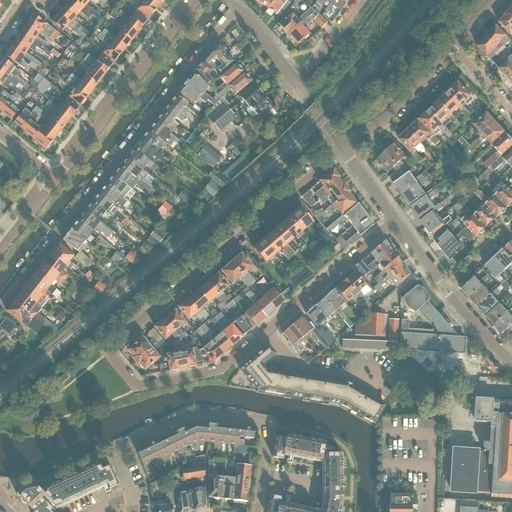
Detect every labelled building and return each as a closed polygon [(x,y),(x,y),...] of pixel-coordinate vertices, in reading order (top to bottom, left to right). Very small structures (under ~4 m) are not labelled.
[(88,12),(73,0),(70,0),(69,2),(68,1),(64,5),(77,15),(80,12),(88,18),(91,15),(88,13),(88,12)] [(73,0),(88,12),(88,13),(91,15),(95,18),(99,13),(91,7),(91,8),(86,5),(90,0),(73,0)] [(157,7),(147,0),(137,0),(142,3),(137,9),(149,18),(150,17),(154,12),(156,8),(157,9),(158,8),(157,7)] [(268,9),(274,0),(260,0),(259,2),(268,9)] [(280,16),(286,8),(275,0),(274,0),(268,9),(276,15),(277,14),(280,16)] [(275,0),(286,8),(290,3),(291,4),(294,0),(275,0)] [(332,0),(330,3),(325,10),(329,13),(333,9),(332,8),(333,5),(340,11),(348,0),(332,0)] [(73,20),(77,15),(64,5),(59,10),(60,11),(58,14),(78,30),(81,26),(73,20)] [(287,35),(314,11),(311,8),(297,20),(291,13),(278,25),(280,26),(279,28),(281,30),(283,30),(287,35)] [(120,10),(116,14),(138,31),(146,21),(135,12),(130,19),(120,10)] [(304,27),(314,19),(312,21),(321,29),(327,22),(314,11),(287,35),(296,45),(304,39),(306,42),(312,37),(309,34),(304,27)] [(116,14),(112,12),(109,16),(123,27),(119,32),(131,41),(132,40),(133,39),(134,37),(135,36),(138,31),(116,14)] [(511,17),(507,13),(504,16),(505,16),(499,23),(511,36),(511,34),(511,17)] [(86,36),(78,30),(58,14),(55,17),(55,16),(51,20),(52,20),(51,22),(63,32),(66,27),(71,31),(77,35),(82,40),(86,36)] [(27,24),(41,33),(50,39),(53,41),(59,33),(56,30),(42,21),(33,15),(27,24)] [(38,37),(41,33),(27,24),(22,32),(44,48),(47,44),(40,39),(38,37)] [(486,37),(506,58),(510,54),(508,52),(507,53),(504,49),(506,47),(505,46),(510,41),(496,26),(490,33),(486,37)] [(131,41),(119,32),(115,38),(104,30),(101,34),(123,51),(126,47),(127,46),(129,44),(129,43),(131,41)] [(123,51),(101,34),(100,34),(95,31),(93,34),(97,37),(96,38),(105,44),(105,45),(107,47),(103,53),(114,62),(122,52),(123,52),(123,51)] [(44,48),(22,32),(17,40),(30,49),(33,52),(36,48),(43,53),(51,59),(52,59),(54,61),(57,57),(50,52),(50,53),(44,48)] [(501,63),(506,58),(486,37),(483,40),(484,40),(478,47),(490,60),(495,55),(496,56),(498,54),(501,57),(498,60),(501,63)] [(65,48),(70,41),(66,38),(61,45),(65,48)] [(16,41),(11,47),(37,67),(40,69),(41,69),(43,66),(40,63),(29,56),(26,54),(30,49),(17,40),(16,41)] [(75,53),(79,48),(73,42),(68,47),(69,48),(74,52),(75,53)] [(218,62),(227,53),(219,43),(205,59),(203,62),(211,71),(213,70),(211,68),(218,62)] [(37,67),(11,47),(5,56),(18,65),(21,61),(38,72),(40,69),(37,67)] [(68,47),(64,53),(70,58),(74,52),(69,48),(68,47)] [(50,52),(57,57),(59,55),(53,49),(50,52)] [(211,68),(213,70),(218,76),(235,62),(227,53),(218,62),(211,68)] [(84,59),(104,74),(112,65),(100,56),(96,61),(88,54),(84,59)] [(104,74),(84,59),(80,56),(77,60),(81,63),(80,64),(89,71),(85,75),(97,84),(97,83),(99,83),(100,81),(100,80),(103,75),(104,76),(105,75),(104,74)] [(504,76),(508,80),(511,75),(511,57),(499,69),(505,76),(504,76)] [(63,68),(67,63),(62,58),(58,63),(63,68)] [(18,84),(23,87),(25,84),(23,82),(15,76),(15,77),(10,74),(15,68),(3,59),(0,62),(0,70),(13,80),(18,84)] [(203,62),(196,70),(208,84),(212,81),(207,75),(211,71),(203,62)] [(228,85),(244,72),(236,63),(219,77),(224,83),(214,92),(215,93),(217,95),(222,91),(228,85)] [(15,88),(18,84),(13,80),(0,70),(0,84),(1,85),(5,88),(6,88),(10,83),(15,88)] [(217,95),(220,99),(225,95),(225,94),(230,90),(234,96),(251,81),(244,72),(228,85),(222,91),(217,95)] [(213,105),(216,102),(212,99),(209,97),(204,93),(208,88),(194,73),(186,83),(207,100),(213,105)] [(39,85),(44,79),(37,74),(33,80),(39,85)] [(97,84),(85,75),(80,81),(71,74),(68,78),(88,95),(89,94),(92,90),(93,90),(95,88),(95,86),(97,84)] [(89,95),(89,94),(88,95),(68,78),(64,83),(73,90),(69,96),(80,105),(88,95),(88,96),(89,95)] [(39,85),(36,89),(42,95),(50,85),(44,79),(39,85)] [(204,103),(207,100),(186,83),(178,93),(193,106),(199,99),(204,103)] [(449,92),(470,115),(473,112),(467,106),(474,99),(471,96),(458,83),(457,84),(456,84),(453,87),(453,88),(449,92)] [(255,101),(262,95),(254,85),(247,92),(245,90),(231,102),(226,107),(229,110),(241,101),(240,100),(241,99),(248,107),(255,101)] [(25,95),(23,97),(26,99),(28,97),(29,98),(32,94),(27,90),(24,94),(25,95)] [(0,110),(2,112),(16,94),(15,95),(11,92),(7,97),(5,100),(0,96),(0,110)] [(467,118),(470,115),(449,92),(444,96),(443,96),(440,99),(440,101),(439,101),(455,118),(461,112),(467,118)] [(215,96),(212,99),(216,102),(217,103),(220,99),(217,95),(215,93),(214,95),(215,96)] [(16,94),(2,112),(11,120),(18,111),(12,106),(19,97),(16,94)] [(169,104),(185,116),(189,110),(196,116),(199,112),(177,95),(169,104)] [(248,107),(246,108),(246,111),(251,117),(254,117),(257,115),(270,104),(262,95),(255,101),(248,107)] [(59,110),(70,118),(73,114),(74,114),(77,110),(76,110),(78,108),(67,100),(62,106),(51,97),(48,100),(52,104),(59,109),(59,110)] [(235,118),(220,99),(217,103),(216,102),(213,105),(214,105),(209,111),(211,113),(206,117),(220,132),(235,118)] [(68,121),(70,118),(59,110),(59,109),(52,104),(48,100),(45,105),(53,112),(50,116),(51,119),(63,128),(63,127),(65,126),(66,125),(66,123),(67,122),(68,122),(68,121)] [(454,118),(455,118),(439,101),(434,105),(433,105),(430,108),(430,110),(429,110),(445,127),(451,121),(457,127),(461,124),(454,118)] [(180,122),(185,116),(169,104),(162,113),(173,121),(176,118),(180,122)] [(36,114),(40,110),(36,106),(26,119),(21,114),(14,122),(24,131),(37,115),(36,114)] [(41,129),(40,127),(39,129),(34,125),(40,118),(40,114),(42,112),(40,110),(36,114),(37,115),(24,131),(33,138),(33,139),(41,129)] [(420,119),(419,120),(434,135),(435,136),(441,131),(443,132),(449,138),(452,135),(445,127),(429,110),(425,114),(424,114),(421,117),(420,119)] [(178,125),(173,121),(162,113),(155,122),(171,134),(178,125)] [(483,135),(496,123),(487,113),(473,125),(479,131),(483,135)] [(62,130),(63,128),(51,119),(50,116),(49,117),(51,120),(45,127),(47,129),(46,131),(55,138),(56,136),(57,136),(57,135),(58,134),(59,133),(60,132),(60,130),(61,129),(62,130)] [(440,141),(435,136),(434,135),(433,137),(418,121),(413,125),(412,126),(410,128),(410,129),(408,130),(421,143),(426,138),(428,141),(430,140),(435,145),(440,141)] [(170,134),(171,134),(155,122),(148,131),(171,149),(172,149),(179,141),(170,134)] [(477,146),(481,142),(482,143),(485,140),(486,139),(491,145),(504,132),(496,123),(483,135),(474,143),(477,146)] [(47,129),(45,127),(41,125),(40,127),(41,129),(33,139),(46,149),(55,138),(46,131),(47,129)] [(414,149),(421,143),(408,130),(407,132),(405,132),(403,134),(403,136),(398,140),(410,152),(407,154),(417,165),(423,160),(415,152),(416,151),(414,149)] [(169,152),(171,149),(148,131),(141,140),(157,152),(161,146),(169,152)] [(500,156),(501,156),(511,146),(511,140),(506,134),(493,146),(497,151),(483,164),(487,168),(500,156)] [(462,137),(458,141),(466,150),(470,146),(462,137)] [(164,158),(157,152),(141,140),(134,149),(154,164),(158,159),(161,162),(164,158)] [(459,155),(465,150),(459,143),(453,149),(459,155)] [(385,152),(405,173),(408,171),(400,162),(406,156),(394,144),(385,152)] [(212,167),(221,157),(205,145),(197,155),(212,167)] [(511,167),(511,166),(511,148),(502,158),(501,156),(500,156),(487,168),(488,169),(490,167),(493,171),(499,165),(499,164),(504,160),(511,168),(511,167)] [(150,169),(154,164),(134,149),(127,158),(142,169),(146,165),(150,169)] [(392,183),(405,173),(385,152),(376,161),(388,173),(386,175),(392,183)] [(127,158),(120,166),(138,181),(149,189),(151,190),(155,193),(157,190),(138,175),(142,169),(127,158)] [(458,160),(451,165),(457,172),(461,177),(468,171),(458,160)] [(435,170),(437,170),(444,165),(441,162),(434,168),(435,170)] [(120,166),(113,175),(130,189),(132,190),(136,185),(137,186),(136,188),(147,196),(151,190),(149,189),(138,181),(120,166)] [(451,178),(456,173),(450,166),(443,172),(449,179),(451,178)] [(217,173),(213,170),(208,177),(211,179),(210,181),(221,189),(226,182),(228,184),(230,181),(217,171),(217,173)] [(318,198),(340,182),(337,179),(338,177),(333,170),(319,182),(323,187),(314,193),(318,198)] [(456,173),(451,178),(455,182),(461,177),(457,172),(456,173)] [(482,181),(488,176),(485,172),(479,177),(482,181)] [(400,194),(423,178),(421,175),(415,180),(409,173),(393,184),(400,194)] [(123,198),(130,189),(113,175),(106,184),(123,198)] [(423,178),(400,194),(409,206),(425,195),(420,187),(427,183),(423,178)] [(347,193),(348,193),(349,192),(343,184),(342,185),(340,182),(318,198),(322,203),(331,197),(335,202),(347,193)] [(511,193),(506,187),(505,187),(501,182),(496,187),(500,191),(496,196),(506,208),(508,206),(510,207),(511,205),(511,193)] [(130,203),(123,198),(106,184),(99,193),(114,205),(116,207),(123,212),(130,203)] [(463,191),(467,195),(472,190),(471,189),(468,186),(463,191)] [(186,201),(191,196),(184,190),(179,195),(186,201)] [(506,208),(496,196),(491,200),(489,198),(488,199),(481,191),(480,192),(478,190),(475,193),(478,196),(484,203),(484,202),(486,205),(497,217),(501,213),(503,213),(506,211),(505,209),(506,208)] [(420,217),(434,207),(429,200),(436,195),(433,191),(410,208),(418,219),(420,218),(420,217)] [(457,197),(461,194),(459,191),(452,196),(454,199),(457,197)] [(310,208),(315,203),(306,192),(301,197),(310,208)] [(111,210),(114,205),(99,193),(92,202),(103,211),(120,224),(123,220),(111,210)] [(355,203),(348,193),(347,193),(335,202),(325,210),(329,215),(337,209),(341,214),(355,203)] [(480,206),(484,203),(478,196),(474,199),(480,206)] [(461,201),(457,197),(454,199),(458,203),(453,207),(457,213),(456,218),(457,220),(462,215),(458,211),(463,208),(465,205),(461,201)] [(101,214),(103,211),(92,202),(85,211),(112,232),(114,234),(117,231),(106,222),(108,220),(106,218),(104,220),(103,219),(105,217),(101,214)] [(177,212),(171,207),(165,202),(161,207),(157,211),(163,216),(166,211),(172,217),(177,212)] [(351,226),(365,214),(364,213),(364,211),(363,209),(361,209),(358,204),(344,215),(343,214),(326,229),(328,233),(346,218),(351,226)] [(424,227),(439,217),(434,210),(436,209),(438,211),(443,208),(440,204),(435,207),(434,207),(420,217),(420,218),(422,220),(420,221),(424,227)] [(474,216),(485,227),(487,226),(489,227),(492,224),(491,222),(495,218),(484,206),(474,216)] [(321,215),(321,216),(324,213),(321,209),(316,212),(315,211),(312,214),(316,219),(321,215)] [(288,218),(301,232),(311,224),(299,210),(289,218),(288,218)] [(85,211),(78,220),(89,228),(90,229),(93,232),(97,227),(109,236),(112,232),(85,211)] [(161,217),(157,214),(152,221),(156,224),(161,217)] [(365,214),(351,226),(356,233),(345,242),(340,236),(335,240),(340,247),(340,246),(343,250),(359,236),(373,225),(370,220),(369,219),(368,216),(366,216),(365,214)] [(324,220),(321,216),(321,215),(316,219),(320,223),(324,220)] [(485,227),(474,216),(470,220),(465,216),(460,220),(465,225),(464,225),(475,237),(479,233),(482,233),(484,231),(484,229),(485,227)] [(439,217),(424,227),(429,234),(431,233),(433,235),(445,226),(452,220),(449,217),(444,220),(446,223),(444,224),(439,217)] [(301,233),(301,232),(288,218),(274,230),(278,235),(276,236),(281,241),(283,243),(291,253),(293,255),(305,245),(299,238),(303,235),(301,233)] [(455,220),(451,224),(455,228),(460,224),(456,219),(455,220)] [(90,229),(89,228),(78,220),(71,229),(86,240),(90,236),(92,238),(93,237),(105,246),(108,243),(93,232),(90,229)] [(441,250),(454,238),(450,234),(456,229),(455,228),(451,224),(445,229),(447,230),(436,241),(437,243),(436,244),(441,250)] [(71,229),(62,240),(77,251),(85,241),(71,229)] [(160,243),(165,236),(157,229),(151,236),(160,243)] [(454,238),(441,250),(449,261),(463,248),(458,242),(463,238),(464,239),(465,238),(470,242),(474,238),(465,229),(455,238),(454,238)] [(285,258),(291,253),(283,243),(281,241),(276,236),(278,235),(274,230),(263,240),(275,254),(278,252),(281,255),(282,254),(285,258)] [(137,243),(140,241),(132,234),(130,236),(136,240),(135,241),(137,243)] [(152,249),(158,243),(151,236),(145,242),(152,249)] [(265,263),(275,254),(263,240),(262,240),(263,241),(253,249),(265,263)] [(318,251),(322,246),(317,240),(312,244),(318,251)] [(378,264),(393,252),(385,241),(370,253),(375,259),(367,266),(362,260),(355,266),(364,277),(377,266),(378,264)] [(51,255),(64,265),(68,260),(74,265),(76,262),(69,254),(58,245),(51,255)] [(144,256),(150,251),(144,245),(139,249),(144,256)] [(339,251),(335,246),(328,253),(332,258),(339,251)] [(510,257),(502,250),(494,258),(506,270),(511,264),(511,265),(511,255),(511,256),(510,257)] [(114,264),(122,256),(116,251),(109,260),(114,264)] [(133,265),(139,258),(130,251),(124,258),(133,265)] [(79,253),(75,257),(85,268),(91,261),(80,252),(79,253)] [(387,276),(401,264),(393,252),(378,264),(377,266),(378,270),(381,272),(383,270),(383,271),(373,279),(377,284),(387,276)] [(231,263),(250,285),(255,281),(247,271),(252,267),(241,254),(231,263)] [(60,270),(64,265),(51,255),(43,264),(63,279),(66,275),(60,270)] [(500,275),(506,270),(494,258),(485,266),(492,274),(491,275),(505,290),(509,287),(504,282),(505,281),(500,275)] [(246,288),(250,285),(231,263),(221,271),(231,284),(238,279),(239,280),(239,279),(246,288)] [(60,283),(63,279),(43,264),(36,273),(49,284),(53,278),(60,283)] [(387,276),(377,284),(373,288),(377,292),(387,284),(386,283),(389,280),(395,287),(409,274),(401,264),(387,276)] [(345,280),(356,294),(360,291),(360,290),(366,285),(355,272),(345,280)] [(45,289),(49,284),(36,273),(29,283),(48,298),(51,300),(55,297),(45,289)] [(295,289),(307,278),(303,273),(296,280),(293,276),(288,280),(295,289)] [(208,283),(225,303),(227,302),(225,300),(227,298),(222,292),(229,286),(218,274),(211,280),(208,283)] [(482,285),(483,286),(491,278),(488,274),(479,282),(474,276),(461,289),(469,298),(482,285)] [(364,303),(359,297),(356,294),(345,280),(335,289),(346,302),(351,297),(359,307),(364,303)] [(105,287),(104,286),(98,282),(94,288),(93,289),(100,294),(106,287),(105,287)] [(45,302),(48,298),(29,283),(21,292),(41,308),(45,302)] [(224,304),(225,303),(208,283),(205,285),(204,284),(197,290),(208,303),(215,298),(220,304),(222,303),(224,304)] [(262,295),(265,293),(256,283),(253,285),(262,295)] [(477,307),(497,289),(499,286),(497,284),(488,292),(483,286),(482,285),(469,298),(477,307)] [(87,300),(93,292),(86,286),(80,294),(87,300)] [(447,325),(426,301),(428,299),(426,294),(422,289),(417,286),(403,298),(405,304),(409,309),(415,312),(417,309),(433,327),(433,328),(433,331),(408,330),(409,321),(408,321),(402,321),(400,349),(464,354),(465,338),(458,338),(450,328),(452,327),(449,323),(447,325)] [(264,297),(274,309),(284,301),(273,289),(264,297)] [(284,298),(290,293),(287,289),(281,294),(284,298)] [(499,304),(499,303),(494,298),(500,292),(497,289),(477,307),(485,317),(499,304)] [(202,309),(208,303),(197,290),(190,296),(191,297),(188,299),(205,320),(207,318),(205,317),(207,315),(202,309)] [(335,311),(343,321),(350,328),(353,325),(347,318),(338,308),(345,303),(334,290),(327,295),(327,296),(324,298),(335,311)] [(274,309),(264,297),(260,300),(249,291),(245,294),(254,305),(264,317),(274,309)] [(41,308),(21,292),(14,302),(33,316),(40,322),(43,318),(37,313),(41,308)] [(494,326),(508,313),(502,307),(511,298),(508,294),(499,303),(499,304),(485,317),(494,326)] [(231,301),(235,305),(234,305),(241,299),(238,296),(231,301)] [(329,316),(335,311),(324,298),(323,299),(322,299),(319,301),(319,302),(315,306),(326,319),(334,328),(337,326),(329,316)] [(203,321),(205,320),(188,299),(185,302),(178,308),(188,320),(195,315),(200,321),(202,320),(203,321)] [(235,306),(235,305),(231,301),(225,307),(228,310),(231,307),(233,308),(235,306)] [(42,324),(40,322),(33,316),(14,302),(6,311),(19,322),(24,316),(28,320),(27,321),(38,329),(42,324)] [(255,326),(264,317),(254,305),(244,313),(255,326)] [(72,310),(66,306),(63,310),(70,315),(73,311),(72,310)] [(326,319),(315,306),(308,311),(309,312),(306,314),(316,327),(326,319)] [(164,319),(179,336),(182,333),(178,328),(185,323),(174,310),(164,319)] [(61,322),(66,316),(60,311),(55,317),(61,322)] [(243,336),(252,328),(242,316),(238,311),(234,314),(237,320),(233,324),(243,336)] [(511,317),(508,313),(494,326),(503,335),(511,326),(511,317)] [(386,337),(387,315),(368,314),(367,325),(355,325),(354,335),(386,337)] [(318,331),(310,322),(308,324),(302,316),(292,325),(303,337),(310,331),(325,349),(329,345),(318,331)] [(221,333),(231,345),(241,337),(231,325),(225,330),(214,318),(210,321),(221,333)] [(15,326),(6,319),(0,325),(0,333),(2,331),(7,336),(17,328),(15,326)] [(175,339),(179,336),(164,319),(154,328),(164,340),(171,334),(175,339)] [(396,351),(398,319),(388,319),(387,342),(342,340),(342,348),(396,351)] [(53,333),(58,328),(51,322),(47,327),(53,333)] [(221,333),(215,338),(209,330),(204,324),(200,327),(222,353),(231,345),(221,333)] [(295,344),(303,337),(292,325),(282,333),(288,340),(287,342),(298,354),(301,351),(295,344)] [(212,361),(222,353),(200,327),(195,331),(205,343),(207,342),(208,344),(202,349),(198,351),(201,357),(206,354),(212,361)] [(25,333),(21,328),(16,331),(20,337),(25,333)] [(134,362),(161,339),(158,335),(152,329),(147,333),(153,340),(148,345),(142,338),(133,346),(132,345),(129,348),(130,349),(127,351),(133,357),(131,358),(134,362)] [(318,331),(329,345),(335,340),(327,331),(325,333),(321,329),(318,331)] [(161,339),(134,362),(137,365),(139,364),(144,371),(153,363),(155,366),(161,365),(161,356),(160,356),(159,358),(154,351),(164,342),(161,339)] [(177,341),(182,368),(195,366),(195,362),(201,361),(195,349),(184,351),(182,339),(177,341)] [(170,371),(182,368),(177,341),(172,343),(175,353),(166,355),(163,357),(162,365),(168,364),(170,371)] [(275,354),(268,346),(240,370),(257,390),(258,391),(264,392),(284,395),(309,399),(309,400),(322,402),(340,405),(341,405),(350,411),(350,410),(364,418),(364,419),(373,424),(373,423),(374,424),(384,405),(373,400),(373,399),(361,392),(350,387),(351,386),(351,385),(344,383),(343,383),(344,383),(344,384),(332,382),(324,380),(324,381),(313,379),(305,377),(305,378),(294,376),(294,375),(280,373),(268,371),(262,365),(275,354)] [(306,364),(313,359),(310,355),(303,361),(306,364)] [(403,372),(408,372),(412,361),(402,361),(403,372)] [(412,376),(420,368),(412,361),(408,372),(412,376)] [(416,380),(424,371),(420,368),(412,376),(416,380)] [(441,386),(448,380),(435,368),(429,375),(441,386)] [(416,380),(420,383),(428,375),(424,371),(416,380)] [(61,384),(68,378),(65,374),(57,380),(61,384)] [(424,387),(432,379),(428,375),(420,383),(424,387)] [(432,379),(424,387),(429,391),(436,383),(432,379)] [(454,449),(452,492),(493,495),(493,497),(511,498),(511,401),(477,399),(475,422),(492,423),(490,443),(484,442),(484,451),(454,449)] [(195,447),(199,446),(195,424),(181,431),(188,445),(193,443),(195,447)] [(207,442),(209,426),(195,424),(199,446),(202,446),(203,441),(207,442)] [(217,448),(220,426),(212,425),(212,426),(209,426),(207,442),(212,442),(214,446),(214,448),(217,448)] [(228,444),(230,427),(220,426),(217,448),(221,449),(222,443),(228,444)] [(237,451),(240,428),(230,427),(228,444),(232,444),(234,448),(233,450),(237,451)] [(240,428),(237,451),(250,452),(251,447),(243,446),(244,439),(245,438),(253,439),(254,429),(240,428)] [(188,445),(181,431),(180,432),(179,430),(172,434),(182,455),(185,453),(185,451),(185,447),(188,445)] [(178,456),(182,455),(172,434),(163,438),(170,454),(176,451),(178,456)] [(325,443),(286,436),(285,439),(276,437),(272,458),(287,460),(288,456),(283,455),(284,453),(322,460),(324,460),(325,500),(321,511),(315,511),(279,504),(280,502),(284,503),(285,499),(271,495),(266,511),(339,511),(342,503),(342,493),(341,454),(333,454),(333,449),(324,448),(325,443)] [(167,456),(170,454),(163,438),(154,443),(163,463),(167,462),(166,460),(167,456)] [(160,465),(163,463),(154,443),(145,447),(152,463),(157,460),(160,465)] [(148,464),(152,463),(145,447),(136,451),(143,467),(145,472),(149,470),(148,469),(148,464)] [(221,499),(224,470),(221,470),(220,477),(212,476),(214,461),(208,461),(208,475),(208,497),(211,498),(221,499)] [(70,477),(79,498),(100,489),(98,486),(106,483),(109,489),(118,484),(110,466),(101,470),(99,464),(70,477)] [(235,478),(232,500),(246,502),(250,466),(236,464),(236,468),(235,478)] [(190,479),(205,477),(204,467),(182,470),(183,480),(186,480),(190,479)] [(232,500),(235,478),(229,478),(230,471),(225,471),(224,470),(221,499),(232,500)] [(64,505),(79,498),(70,477),(40,491),(35,485),(23,487),(16,494),(30,509),(44,496),(54,506),(62,503),(64,505)] [(190,490),(193,511),(205,507),(205,487),(205,477),(190,479),(191,480),(195,479),(197,485),(201,484),(202,487),(190,490)] [(415,494),(415,486),(404,486),(404,492),(410,492),(410,494),(390,494),(390,505),(389,505),(388,511),(416,511),(416,494),(415,494)] [(176,511),(189,511),(193,511),(190,490),(174,494),(174,492),(165,494),(166,500),(174,499),(175,505),(176,511)] [(172,511),(171,506),(175,505),(174,499),(166,500),(167,506),(157,507),(157,501),(151,502),(152,509),(157,508),(157,511),(172,511)] [(478,511),(479,501),(461,500),(461,507),(460,511),(478,511)] [(47,511),(51,508),(45,502),(33,511),(47,511)]
